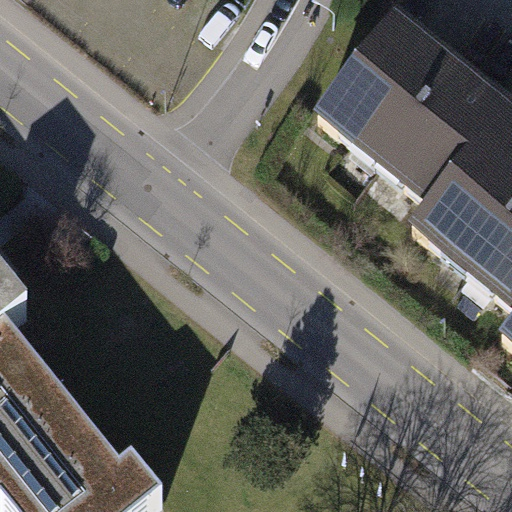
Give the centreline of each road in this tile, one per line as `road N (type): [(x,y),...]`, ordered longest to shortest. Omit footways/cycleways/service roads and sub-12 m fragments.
road 1 (tertiary): [(511,481),(160,196)]
road 2 (residential): [(309,0),(262,75),(160,196)]
road 3 (tertiary): [(160,196),(0,67)]
